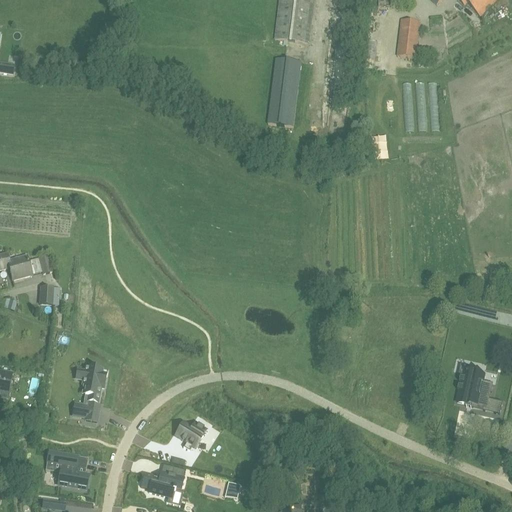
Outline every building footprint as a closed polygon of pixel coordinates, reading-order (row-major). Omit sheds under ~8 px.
[(312,0),(279,0),(275,41),(307,45),(312,0)] [(465,8),(468,5),(481,18),(498,0),(457,0),(465,8)] [(401,21),(397,58),(416,60),(420,23),(401,21)] [(293,129),(301,64),(276,61),(268,125),(293,129)] [(0,63),(0,74),(13,76),(15,65),(0,63)] [(48,258),(27,262),(26,257),(10,262),(8,254),(0,256),(0,271),(9,269),(13,282),(31,277),(42,274),(43,277),(53,274),(48,258)] [(41,289),(39,306),(52,307),(59,307),(60,290),(53,290),(41,289)] [(10,300),(7,310),(14,312),(17,303),(10,300)] [(407,337),(406,341),(417,343),(420,332),(421,327),(409,325),(407,337)] [(370,362),(368,373),(378,375),(378,373),(389,376),(391,367),(392,367),(394,358),(393,357),(395,348),(404,350),(406,341),(382,336),(382,337),(380,346),(379,345),(379,346),(379,347),(377,346),(377,348),(380,348),(376,363),(370,362)] [(81,406),(79,418),(85,419),(85,422),(97,424),(98,415),(87,413),(88,408),(89,408),(90,405),(90,403),(98,404),(99,395),(98,395),(99,391),(100,391),(101,389),(104,390),(106,378),(99,377),(100,371),(90,369),(86,368),(85,373),(83,382),(83,386),(87,387),(83,407),(81,406)] [(0,399),(9,401),(13,375),(0,373),(0,399)] [(459,393),(457,404),(467,406),(466,408),(467,408),(467,406),(471,407),(470,409),(471,409),(472,404),(487,407),(489,400),(492,385),(482,383),(484,375),(475,374),(474,373),(474,376),(468,375),(469,374),(466,373),(466,375),(463,374),(463,376),(462,380),(460,379),(460,380),(461,380),(460,384),(459,383),(459,384),(461,384),(460,388),(459,388),(458,388),(459,388),(458,392),(459,393)] [(194,449),(202,436),(201,436),(205,429),(194,423),(191,429),(182,424),(174,437),(185,443),(182,448),(188,452),(191,447),(194,449)] [(60,466),(58,474),(57,484),(59,484),(58,487),(86,491),(88,477),(85,476),(78,475),(79,469),(77,469),(79,458),(49,453),(47,461),(57,463),(56,466),(60,466)] [(172,458),(171,464),(183,467),(183,466),(184,461),(172,458)] [(139,483),(138,488),(147,490),(146,494),(165,498),(169,499),(171,491),(178,493),(179,492),(178,492),(181,479),(182,479),(182,478),(181,478),(183,471),(171,468),(169,475),(159,472),(158,472),(158,473),(159,473),(157,479),(142,475),(140,483),(139,483)] [(47,503),(46,510),(55,511),(56,504),(47,503)]
